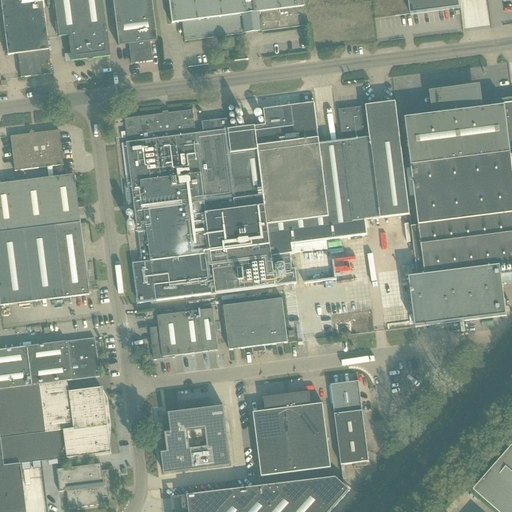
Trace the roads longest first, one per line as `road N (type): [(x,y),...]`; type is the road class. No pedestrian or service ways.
road 1 (unclassified): [(89,99),(511,42)]
road 2 (unclassified): [(127,390),(89,99)]
road 3 (unclassified): [(127,390),(378,353)]
road 4 (unclassified): [(378,353),(439,344),(449,358),(403,413),(384,409)]
road 5 (unclassified): [(134,511),(127,390)]
